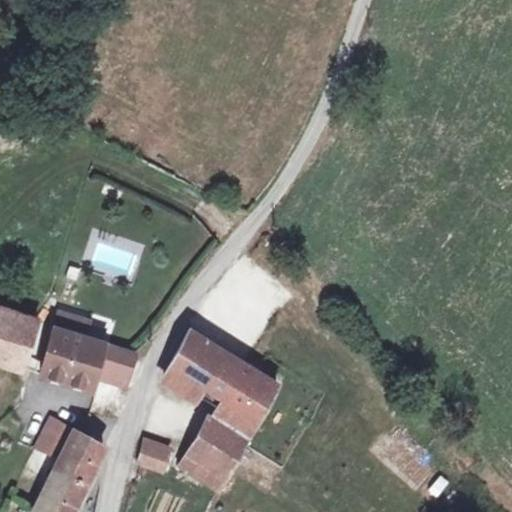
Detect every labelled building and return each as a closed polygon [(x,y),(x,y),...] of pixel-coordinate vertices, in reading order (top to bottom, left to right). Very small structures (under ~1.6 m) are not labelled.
[(70,265),(66,277),(76,280),(80,268),(70,265)] [(0,358),(22,366),(36,319),(0,307),(0,358)] [(90,389),(102,345),(82,339),(87,323),(59,314),(41,375),(90,389)] [(214,424),(245,442),(254,426),(252,425),(277,385),(189,330),(164,374),(222,411),(214,424)] [(125,385),(135,355),(109,347),(100,378),(125,385)] [(36,511),(71,511),(103,446),(54,420),(38,451),(58,460),(34,511),(36,511)] [(243,445),(245,442),(214,424),(209,420),(190,454),(225,476),(243,445)] [(162,472),(169,452),(157,448),(158,445),(143,439),(137,462),(162,472)] [(392,444),(379,458),(418,492),(431,478),(392,444)] [(225,476),(190,454),(170,448),(169,452),(162,472),(210,502),(225,476)]
